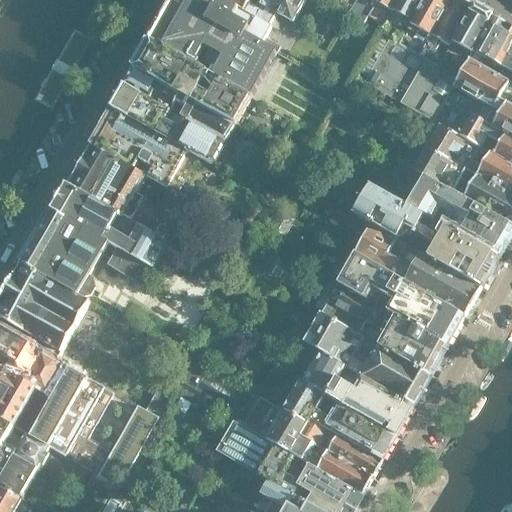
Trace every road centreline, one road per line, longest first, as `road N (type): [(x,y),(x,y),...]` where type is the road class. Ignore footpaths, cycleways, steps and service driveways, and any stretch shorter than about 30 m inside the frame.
road 1 (residential): [(0,264),(150,0)]
road 2 (residential): [(511,278),(377,511)]
